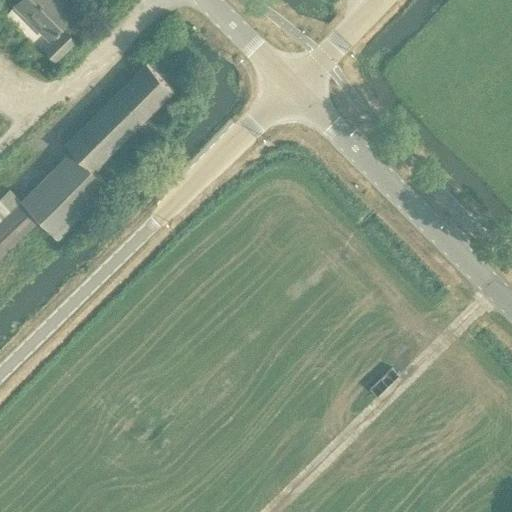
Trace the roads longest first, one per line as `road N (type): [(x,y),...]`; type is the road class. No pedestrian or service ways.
road 1 (unclassified): [(0,375),(292,86)]
road 2 (tertiary): [(511,306),(292,86)]
road 3 (unclassified): [(292,86),(378,0)]
road 4 (tertiary): [(206,0),(292,86)]
